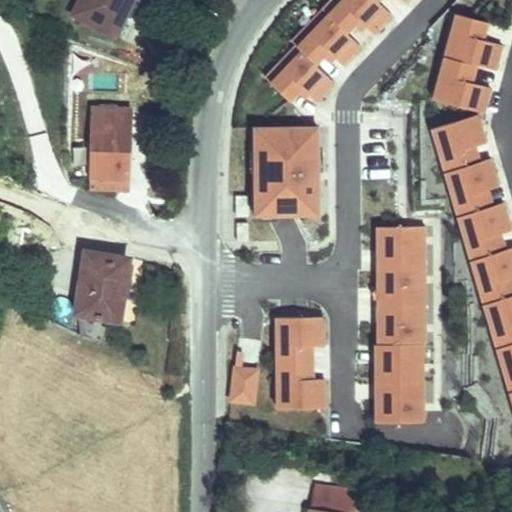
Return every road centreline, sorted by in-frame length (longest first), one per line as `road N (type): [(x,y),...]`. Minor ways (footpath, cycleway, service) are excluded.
road 1 (residential): [(202,283),(333,281),(352,250),(347,114),(365,70),(440,0)]
road 2 (tertiary): [(260,0),(225,55),(213,97),(202,283)]
road 3 (tertiary): [(202,283),(203,511)]
road 4 (unknown): [(352,250),(369,407)]
